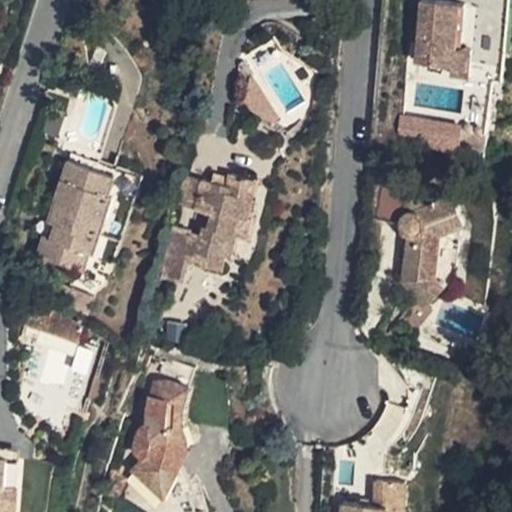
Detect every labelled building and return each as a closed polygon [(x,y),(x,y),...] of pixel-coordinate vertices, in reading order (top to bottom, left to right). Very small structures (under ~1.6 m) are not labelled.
[(465,3),(432,0),(421,0),(416,61),(453,65),(453,73),(470,75),(472,48),(461,47),(465,3)] [(404,115),(400,129),(430,138),(434,124),(404,115)] [(92,252),(95,253),(114,194),(110,193),(116,175),(69,159),(49,221),(57,223),(52,238),(44,235),(38,254),(86,269),(92,252)] [(248,219),(258,178),(230,171),(227,185),(202,179),(195,210),(212,214),(209,228),(204,226),(202,236),(190,233),(184,259),(223,269),(226,255),(231,256),(240,217),(248,219)] [(411,190),(382,188),(375,221),(402,224),(405,231),(410,234),(404,282),(418,296),(427,304),(446,287),(455,287),(462,224),(467,222),(455,194),(440,201),(411,197),(411,190)] [(415,332),(433,309),(427,304),(418,296),(399,320),(415,332)] [(32,297),(24,325),(80,342),(84,326),(32,297)] [(182,426),(185,402),(196,368),(160,359),(151,395),(149,408),(148,425),(139,430),(136,446),(137,451),(144,458),(133,471),(165,498),(187,453),(188,447),(187,437),(182,426)] [(0,457),(19,459),(20,448),(0,446),(0,457)] [(0,511),(14,511),(19,459),(0,457),(0,511)] [(376,505),(405,507),(406,482),(378,480),(376,505)] [(376,505),(344,503),(343,511),(404,511),(405,507),(376,505)]
